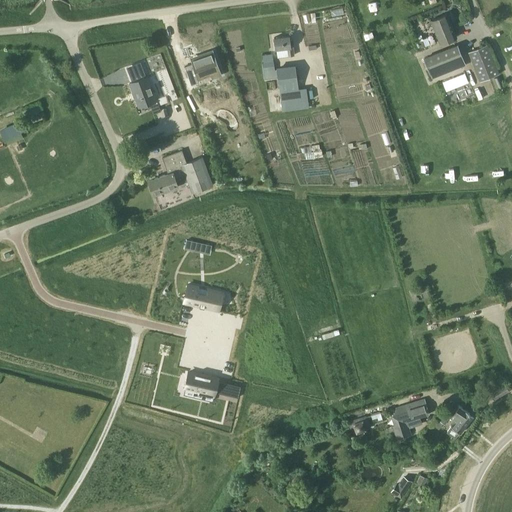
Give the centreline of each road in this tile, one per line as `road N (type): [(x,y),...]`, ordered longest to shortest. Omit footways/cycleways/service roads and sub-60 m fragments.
road 1 (unclassified): [(13,231),(41,293),(140,323),(112,415),(59,511)]
road 2 (unclassified): [(13,231),(103,195),(120,174),(116,147),(61,27)]
road 3 (unclassified): [(61,27),(253,0)]
